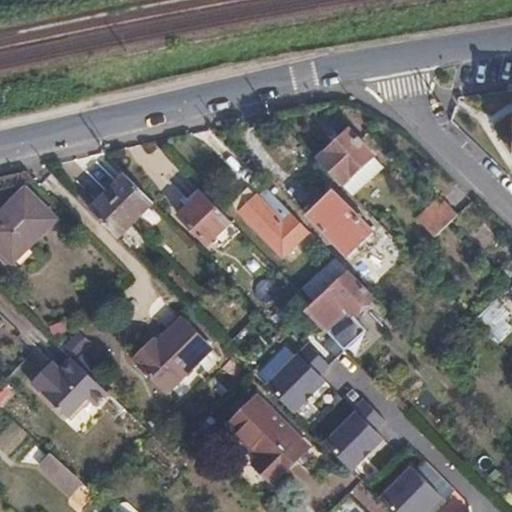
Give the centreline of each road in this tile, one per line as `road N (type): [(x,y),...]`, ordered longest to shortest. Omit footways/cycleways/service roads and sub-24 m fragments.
road 1 (residential): [(0,142),(394,55)]
road 2 (residential): [(394,55),(429,130),(511,210)]
